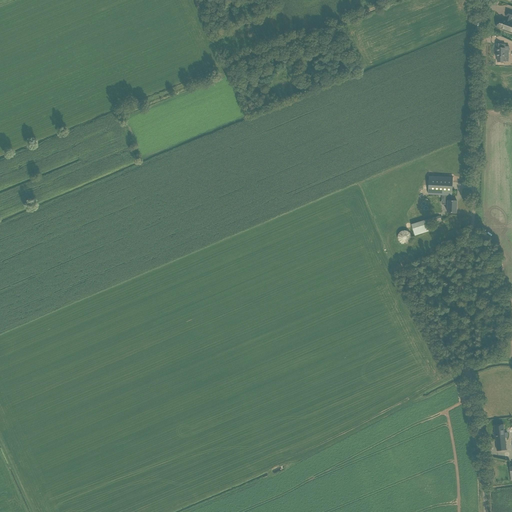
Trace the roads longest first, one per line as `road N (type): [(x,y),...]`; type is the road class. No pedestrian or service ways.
road 1 (unclassified): [(485,511),(458,316),(474,212),(479,0)]
road 2 (track): [(397,0),(126,111)]
